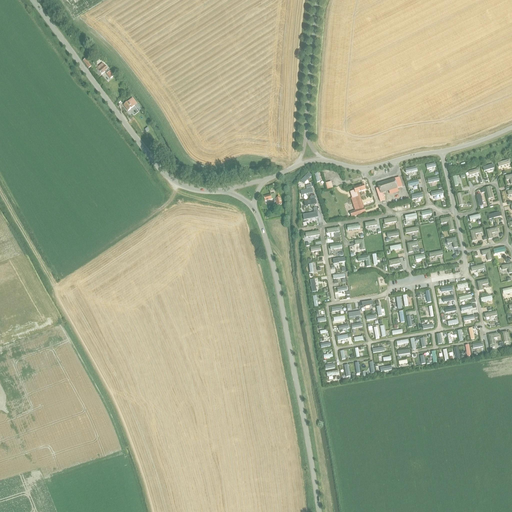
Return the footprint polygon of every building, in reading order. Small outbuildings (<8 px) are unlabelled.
[(88,70),(91,68),(85,60),(83,62),(88,70)] [(103,64),(96,69),(101,75),(104,73),(108,77),(110,80),(113,77),(111,74),(108,70),(107,71),(103,64)] [(133,99),(124,106),(128,112),(135,107),(133,105),(136,103),(133,99)] [(503,177),(504,181),(508,180),(510,185),(511,184),(511,175),(503,177)] [(397,188),(401,187),(398,177),(394,179),(376,185),(378,188),(375,189),(379,202),(384,200),(382,193),(388,191),(397,188)] [(359,210),(349,213),(351,218),(365,213),(363,208),(362,203),(361,203),(358,192),(364,190),(362,185),(352,188),(353,191),(349,192),(352,199),(355,198),(357,205),(359,210)] [(274,202),(275,202),(274,199),(276,198),(275,194),(263,197),(264,201),(273,199),(274,202)] [(439,220),(440,225),(447,223),(448,232),(453,230),(450,217),(439,220)] [(495,228),(485,231),(487,240),(491,239),(490,234),(496,233),(495,228)] [(480,229),(469,232),(471,242),(475,241),(474,235),(481,233),(480,229)] [(456,238),(446,240),(447,245),(453,244),(454,249),(458,248),(456,238)] [(364,240),(354,241),(355,246),(360,245),(361,251),(365,250),(364,240)] [(407,244),(408,253),(413,252),(412,247),(418,246),(417,242),(407,244)] [(489,250),(481,252),(482,257),(486,256),(488,262),(492,261),(489,250)] [(500,267),(501,271),(507,270),(508,274),(511,273),(510,264),(500,267)] [(477,283),(479,292),(483,291),(482,286),(488,285),(487,280),(477,283)] [(488,335),(490,346),(495,346),(493,339),(498,338),(497,333),(492,334),(488,335)]
